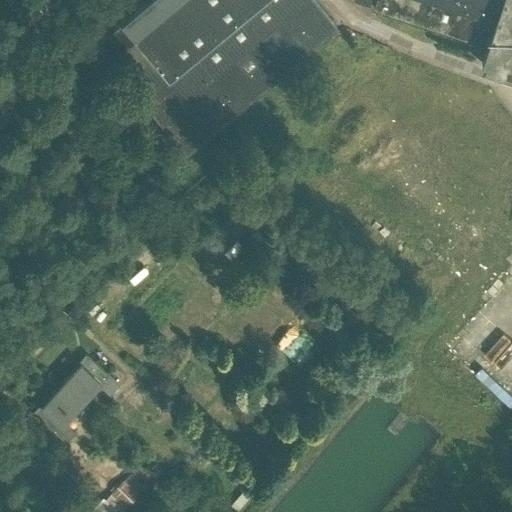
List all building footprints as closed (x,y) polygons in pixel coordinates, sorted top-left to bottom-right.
[(144,0),(94,43),(187,155),(339,27),(315,0),(144,0)] [(511,0),(358,0),(368,3),(369,0),(377,0),(375,8),(470,39),(470,42),(487,47),(481,63),(511,73),(511,0)] [(32,177),(36,181),(42,176),(38,171),(32,177)] [(159,269),(114,319),(141,343),(164,318),(178,330),(194,312),(176,296),(181,289),(159,269)] [(61,385),(81,403),(100,382),(112,394),(119,386),(90,358),(84,366),(81,363),(61,385)] [(81,403),(61,385),(43,406),(45,408),(39,415),(68,442),(76,433),(65,422),(81,403)] [(109,446),(120,457),(127,449),(116,438),(109,446)] [(98,478),(127,506),(145,488),(130,473),(120,484),(106,470),(98,478)] [(147,489),(171,511),(182,500),(158,478),(147,489)]
